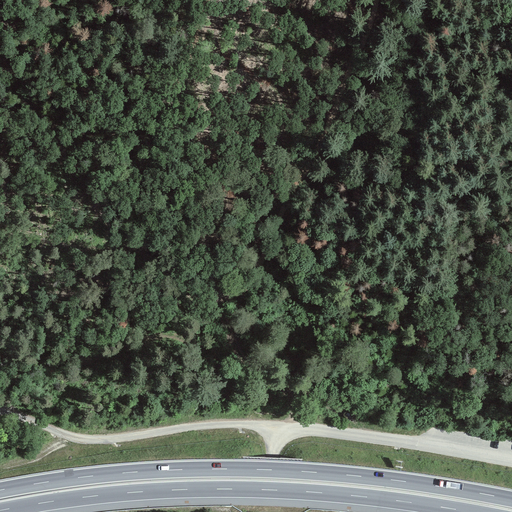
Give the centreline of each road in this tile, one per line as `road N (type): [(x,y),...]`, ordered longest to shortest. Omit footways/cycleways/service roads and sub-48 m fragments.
road 1 (trunk): [(511,499),(266,469),(131,472),(0,490)]
road 2 (trunk): [(0,510),(133,492),(265,489),(469,511)]
road 3 (track): [(296,427),(225,424),(92,440),(0,410)]
